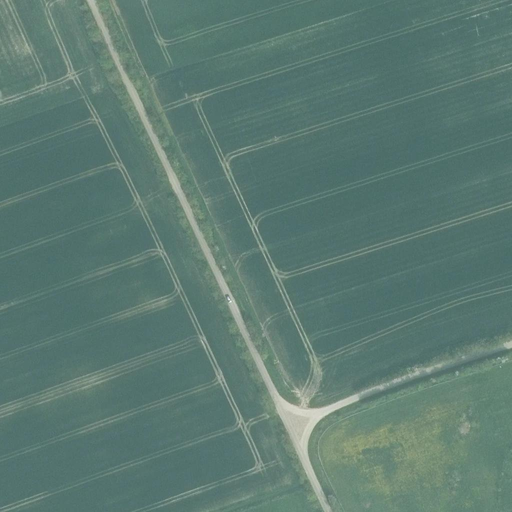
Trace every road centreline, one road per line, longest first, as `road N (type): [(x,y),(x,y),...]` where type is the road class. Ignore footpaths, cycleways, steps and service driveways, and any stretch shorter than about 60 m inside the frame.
road 1 (unclassified): [(288,426),(93,0)]
road 2 (unclassified): [(288,426),(511,343)]
